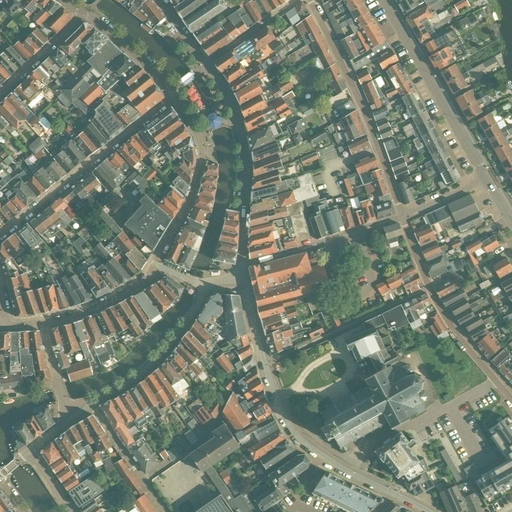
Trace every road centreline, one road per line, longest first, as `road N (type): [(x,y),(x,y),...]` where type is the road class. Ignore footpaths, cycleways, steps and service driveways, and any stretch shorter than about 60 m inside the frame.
road 1 (residential): [(311,0),(404,216)]
road 2 (residential): [(174,95),(0,235)]
road 3 (tertiary): [(479,179),(389,29),(381,0)]
road 4 (residential): [(266,361),(431,287)]
road 5 (residential): [(495,380),(373,445),(359,475)]
road 6 (residential): [(93,404),(173,347),(208,286)]
road 7 (residential): [(243,265),(404,216)]
road 8 (residential): [(359,475),(296,434),(266,361)]
road 9 (residential): [(243,265),(248,182),(236,116)]
road 10 (residential): [(195,129),(201,167),(158,267)]
road 11 (residential): [(42,323),(90,309),(158,267)]
road 12 (residential): [(85,13),(174,95)]
